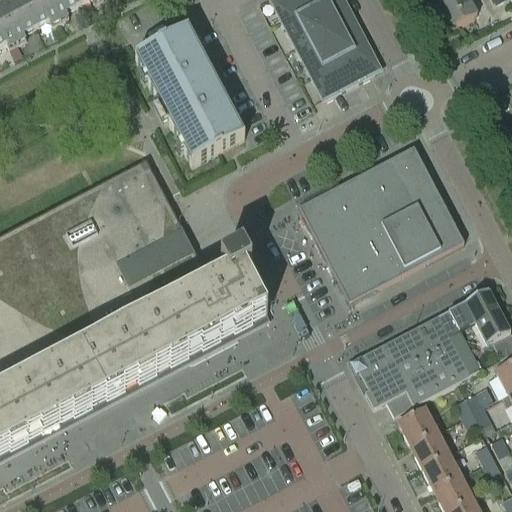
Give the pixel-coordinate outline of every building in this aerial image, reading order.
[(3,0),(0,1),(0,18),(16,50),(26,46),(23,39),(48,26),(52,32),(59,28),(44,0),(3,0)] [(44,0),(59,28),(68,23),(65,17),(90,4),(94,10),(103,5),(100,0),(44,0)] [(339,0),(279,0),(270,5),(269,4),(260,8),(272,31),(281,27),(322,104),(379,74),(339,0)] [(430,0),(438,13),(462,0),(430,0)] [(477,20),(466,0),(462,0),(438,13),(449,35),(477,20)] [(511,0),(487,0),(494,11),(511,1),(511,0)] [(0,51),(7,48),(9,54),(16,50),(0,18),(0,51)] [(190,36),(137,63),(145,79),(150,76),(155,85),(150,88),(181,147),(186,145),(191,153),(186,156),(194,171),(247,144),(190,36)] [(414,154),(299,214),(350,309),(464,249),(414,154)] [(251,276),(238,252),(202,270),(147,165),(0,242),(0,458),(265,319),(245,280),(251,276)] [(511,340),(489,296),(350,369),(374,414),(387,408),(394,422),(481,377),(460,336),(474,329),(486,352),(491,349),(501,366),(511,360),(511,340)] [(509,401),(511,398),(511,369),(496,377),(509,401)] [(483,413),(475,398),(464,404),(472,419),(483,413)] [(472,419),(464,404),(453,411),(461,425),(472,419)] [(472,419),(480,433),(491,427),(483,413),(472,419)] [(411,452),(437,438),(425,415),(398,429),(411,452)] [(472,419),(461,425),(468,439),(480,433),(472,419)] [(411,452),(422,474),(449,460),(437,438),(411,452)] [(498,463),(509,457),(502,443),(490,449),(498,463)] [(494,465),(486,451),(474,457),(481,472),(494,465)] [(511,462),(509,457),(498,463),(506,478),(511,474),(511,462)] [(422,474),(434,497),(461,483),(449,460),(422,474)] [(502,480),(494,465),(481,472),(489,487),(502,480)] [(434,497),(442,511),(459,511),(473,505),(461,483),(434,497)] [(511,511),(511,500),(501,507),(504,511),(511,511)]
